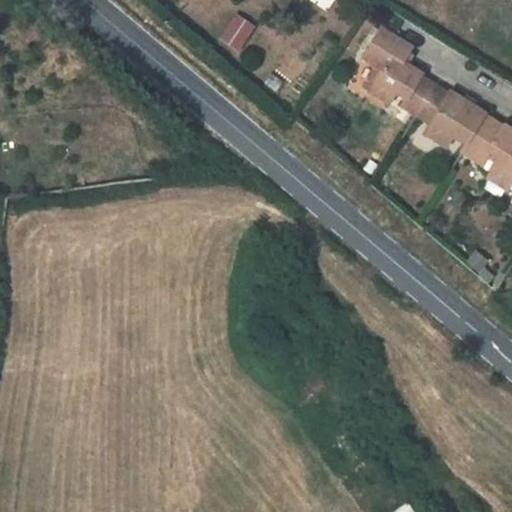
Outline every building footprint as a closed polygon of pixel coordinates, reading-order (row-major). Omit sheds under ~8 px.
[(236,53),(254,28),(233,13),(215,38),(236,53)] [(381,28),(363,58),(377,66),(383,69),(374,83),(369,91),(388,103),(396,93),(405,99),(402,105),(431,123),(425,134),(446,146),(453,135),(467,143),(462,151),(482,163),(490,151),(500,158),(487,178),(506,191),(511,183),(511,182),(511,130),(504,126),(503,127),(484,115),(485,114),(474,107),(463,100),(450,92),(448,94),(421,76),(422,74),(406,65),(402,62),(408,53),(411,48),(381,28)] [(412,56),(408,53),(402,62),(406,65),(412,56)] [(383,69),(377,66),(368,79),(374,83),(383,69)] [(463,100),(474,107),(477,102),(466,94),(463,100)]
